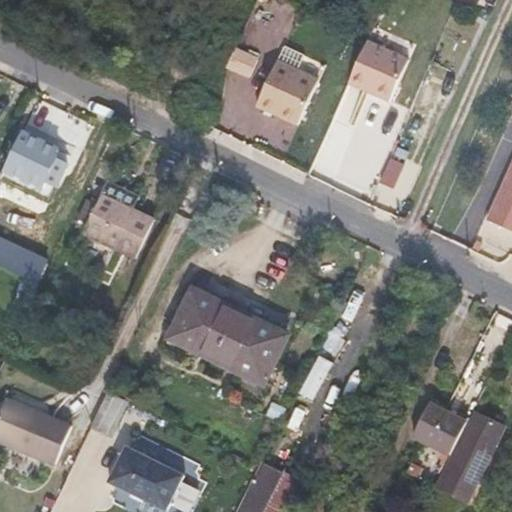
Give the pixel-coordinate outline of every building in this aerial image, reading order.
[(355,69),(349,82),(391,101),(410,59),(368,41),(355,69)] [(260,58),(237,47),(229,65),(252,76),(260,58)] [(274,66),(254,110),(296,129),(315,85),(274,66)] [(191,88),(184,103),(214,118),(221,103),(191,88)] [(68,155),(23,133),(6,169),(42,186),(45,181),(54,186),(68,155)] [(399,143),(382,183),(395,188),(412,148),(399,143)] [(511,164),(491,214),(511,222),(511,164)] [(45,181),(42,186),(6,169),(1,178),(47,200),(54,186),(45,181)] [(85,236),(134,258),(152,222),(103,198),(85,236)] [(0,265),(40,284),(50,261),(0,237),(0,265)] [(171,339),(265,386),(288,338),(195,292),(171,339)] [(376,366),(389,373),(397,358),(383,351),(376,366)] [(377,386),(381,377),(371,373),(365,386),(378,392),(381,388),(377,386)] [(0,416),(0,438),(54,465),(72,427),(9,397),(0,416)] [(439,409),(430,404),(421,422),(413,438),(421,442),(439,409)] [(442,473),(467,423),(445,412),(439,409),(421,442),(443,453),(435,470),(442,473)] [(494,423),(472,412),(467,423),(442,473),(434,486),(456,497),(494,423)] [(495,424),(494,423),(456,497),(462,500),(474,476),(487,450),(483,448),(485,444),(495,424)] [(503,428),(495,424),(485,444),(493,448),(503,428)] [(187,473),(128,444),(111,480),(169,509),(187,473)] [(236,511),(254,511),(276,470),(261,461),(260,464),(236,511)] [(273,511),(291,477),(276,470),(254,511),(273,511)] [(478,478),(474,476),(462,500),(474,506),(483,489),(482,488),(483,486),(476,482),(478,478)] [(295,511),(309,486),(291,477),(273,511),(295,511)]
